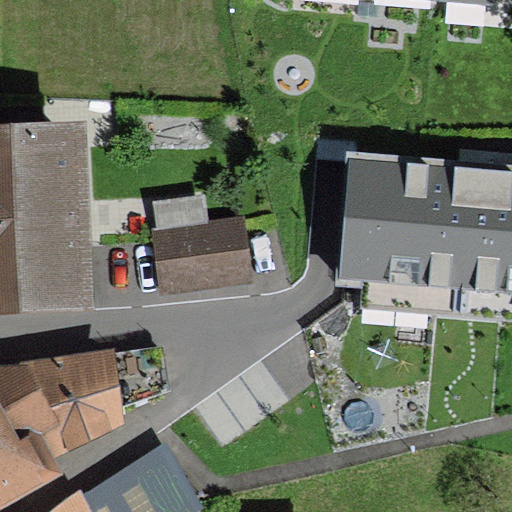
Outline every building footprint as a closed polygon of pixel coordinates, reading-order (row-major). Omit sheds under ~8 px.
[(460,47),(409,41),(395,156),(445,163),(460,47)] [(511,91),(501,92),(495,98),(496,114),(493,114),(504,235),(511,234),(511,91)] [(366,282),(332,142),(268,157),(302,297),(366,282)] [(0,304),(77,300),(70,143),(0,147),(0,304)] [(241,222),(154,233),(162,292),(249,281),(241,222)] [(442,251),(449,342),(511,336),(511,245),(504,246),(442,251)] [(118,385),(122,405),(167,390),(161,351),(105,359),(109,386),(118,385)] [(59,452),(115,424),(109,386),(105,359),(16,371),(36,409),(59,452)] [(0,500),(52,472),(33,437),(38,434),(27,414),(36,409),(16,371),(0,372),(0,500)] [(206,511),(173,444),(88,485),(101,511),(206,511)]
